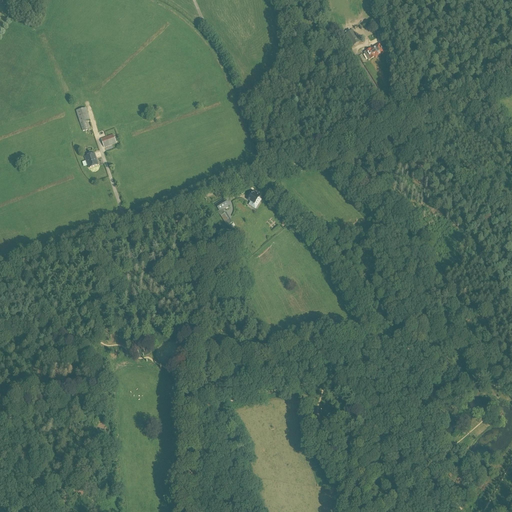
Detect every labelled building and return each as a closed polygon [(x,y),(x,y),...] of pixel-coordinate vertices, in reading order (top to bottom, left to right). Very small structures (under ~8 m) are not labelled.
[(358,39),(353,30),(346,35),(343,37),(349,48),(353,46),(360,42),(360,41),(362,40),(361,37),(358,39)] [(375,57),(384,52),(379,44),(364,53),(368,60),(375,56),(375,57)] [(339,63),(343,60),(346,58),(344,54),(336,58),(339,63)] [(83,131),(88,130),(86,121),(90,120),(86,108),(76,111),(83,131)] [(104,148),(116,144),(113,135),(101,140),(104,148)] [(89,169),(98,165),(94,154),(85,157),(89,169)] [(256,194),(253,192),(248,200),(254,204),(260,196),(256,193),(256,194)] [(225,197),(216,202),(219,209),(217,209),(219,212),(224,210),(222,207),(229,204),(225,197)]
